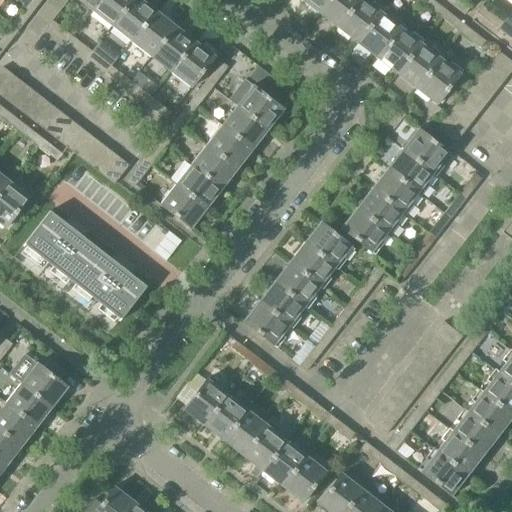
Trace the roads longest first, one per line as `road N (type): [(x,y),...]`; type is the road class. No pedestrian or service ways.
road 1 (residential): [(111,425),(338,121),(338,90),(252,19)]
road 2 (residential): [(221,511),(111,425)]
